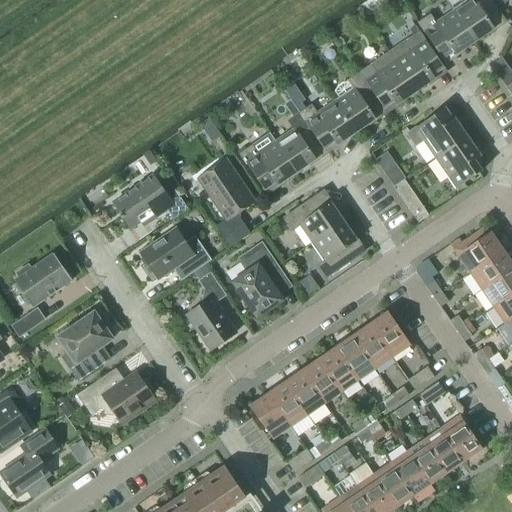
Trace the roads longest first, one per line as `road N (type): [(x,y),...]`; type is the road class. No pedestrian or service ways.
road 1 (residential): [(203,407),(222,380),(393,263)]
road 2 (residential): [(203,407),(76,233)]
road 3 (residential): [(511,431),(393,263)]
road 4 (residential): [(59,511),(203,407)]
road 5 (residential): [(276,511),(203,407)]
road 6 (residential): [(393,263),(493,196)]
